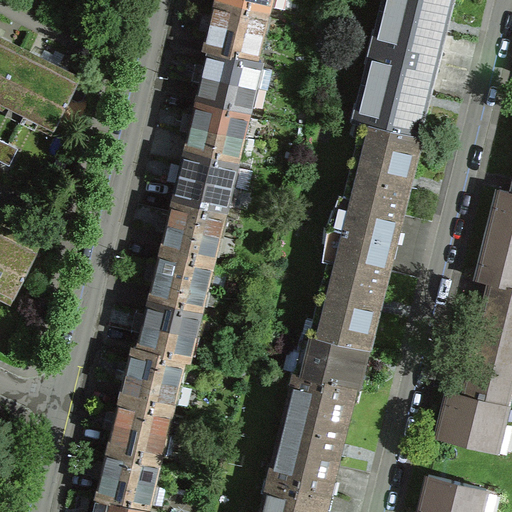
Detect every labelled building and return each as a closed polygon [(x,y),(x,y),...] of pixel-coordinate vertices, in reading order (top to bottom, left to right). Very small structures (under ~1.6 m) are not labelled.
[(267,10),(227,0),(216,0),(213,17),(211,23),(261,34),(267,10)] [(286,0),(227,0),(267,10),(268,4),(284,8),(286,0)] [(435,52),(441,29),(443,29),(446,19),(443,19),(448,0),(386,0),(375,46),(433,61),(435,52)] [(261,34),(211,23),(207,42),(205,47),(210,48),(255,59),(261,34)] [(0,34),(0,102),(55,130),(82,77),(0,34)] [(423,102),(425,102),(428,92),(425,92),(433,61),(375,46),(357,120),(361,121),(415,135),(418,121),(423,102)] [(255,59),(210,48),(205,69),(204,73),(254,85),(267,88),(271,70),(258,67),(260,60),(255,59)] [(254,85),(204,73),(199,93),(198,98),(248,110),(254,85)] [(248,110),(198,98),(193,118),(192,123),(242,135),(248,110)] [(361,121),(335,227),(392,241),(398,218),(418,135),(415,135),(361,121)] [(242,135),(192,123),(188,142),(186,148),(236,160),(242,135)] [(0,138),(0,160),(8,164),(16,147),(0,138)] [(236,160),(186,148),(182,168),(180,173),(230,185),(236,160)] [(230,185),(180,173),(176,192),(174,198),(224,209),(230,185)] [(511,191),(499,188),(491,222),(488,233),(511,238),(511,191)] [(224,209),(174,198),(170,217),(168,222),(218,234),(224,209)] [(218,234),(168,222),(163,243),(162,247),(212,259),(218,234)] [(0,295),(6,299),(34,244),(0,227),(0,295)] [(392,241),(335,227),(309,332),(366,346),(372,321),(392,241)] [(511,238),(488,233),(480,268),(477,278),(491,281),(477,337),(511,345),(511,238)] [(212,259),(162,247),(158,266),(156,272),(206,284),(212,259)] [(206,284),(156,272),(151,292),(150,297),(200,309),(206,284)] [(144,322),(194,334),(200,309),(150,297),(146,316),(144,322)] [(138,347),(183,357),(188,359),(194,334),(144,322),(140,341),(138,347)] [(366,346),(309,332),(307,331),(297,372),(353,386),(357,387),(359,381),(367,346),(366,346)] [(511,358),(511,345),(477,337),(466,382),(471,384),(468,394),(450,389),(441,423),(438,436),(495,450),(495,449),(506,404),(502,402),(504,392),(509,393),(511,380),(511,364),(511,358)] [(127,370),(177,382),(183,357),(138,347),(133,345),(129,365),(127,370)] [(177,382),(127,370),(123,388),(121,395),(171,407),(177,382)] [(297,372),(271,477),(327,491),(332,469),(353,386),(297,372)] [(115,420),(165,432),(171,407),(121,395),(117,413),(115,420)] [(165,432),(115,420),(111,439),(110,445),(159,457),(165,432)] [(153,482),(159,457),(110,445),(105,463),(104,470),(153,482)] [(98,495),(100,495),(147,507),(148,501),(161,504),(166,485),(153,482),(104,470),(99,489),(98,495)] [(479,511),(486,488),(428,473),(420,509),(419,511),(479,511)] [(262,511),(321,511),(327,491),(271,477),(262,511)] [(155,511),(156,509),(147,507),(100,495),(99,500),(96,499),(94,510),(93,511),(155,511)]
